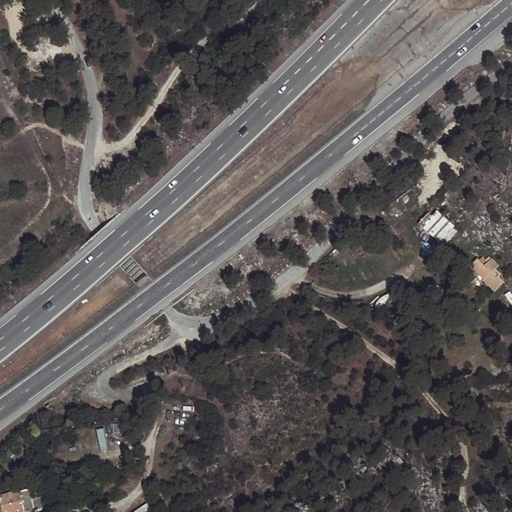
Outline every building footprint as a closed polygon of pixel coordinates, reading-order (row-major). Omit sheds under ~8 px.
[(445,246),(460,229),(436,207),(421,225),(445,246)] [(487,281),(498,270),(488,259),(484,263),(477,256),(482,252),(476,246),(472,250),(470,247),(462,254),(487,281)] [(111,425),(112,432),(121,432),(120,418),(111,418),(111,425)] [(103,433),(112,432),(111,425),(102,425),(103,433)] [(101,475),(103,480),(108,478),(106,471),(100,473),(101,475)] [(103,482),(103,480),(101,475),(91,478),(92,485),(103,482)] [(16,498),(21,496),(19,490),(0,495),(0,500),(1,505),(17,501),(16,498)]
